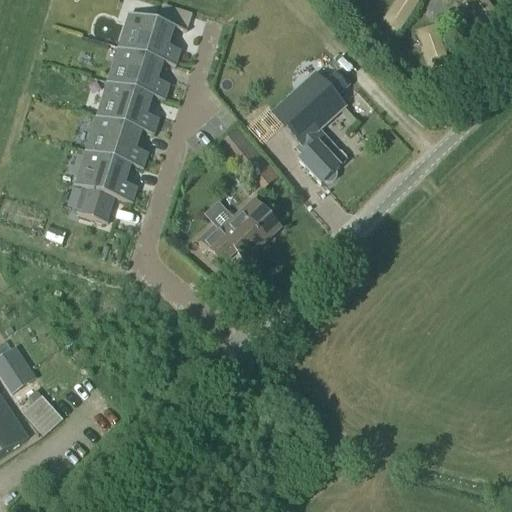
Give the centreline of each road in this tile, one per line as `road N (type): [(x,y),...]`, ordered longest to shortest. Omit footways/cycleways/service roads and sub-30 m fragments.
road 1 (unclassified): [(243,351),(144,259),(210,29)]
road 2 (unclassified): [(243,351),(429,156)]
road 3 (unclassified): [(83,511),(243,351)]
road 4 (residential): [(429,156),(289,0)]
